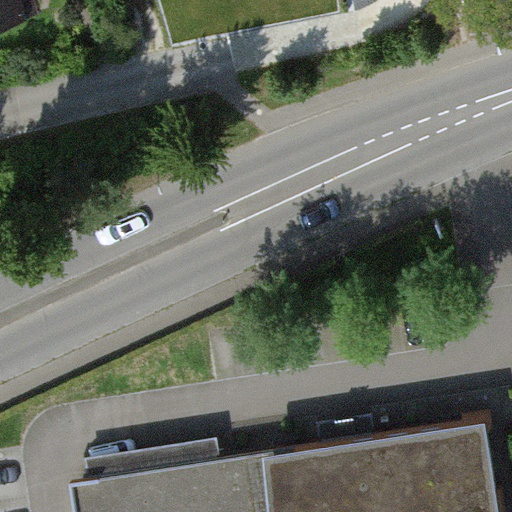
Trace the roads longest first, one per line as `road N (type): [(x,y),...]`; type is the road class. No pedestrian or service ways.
road 1 (primary): [(0,361),(240,250),(458,118)]
road 2 (primary): [(458,118),(215,193),(0,292)]
